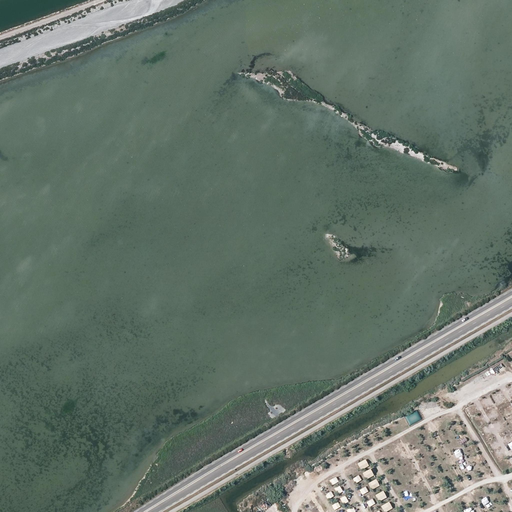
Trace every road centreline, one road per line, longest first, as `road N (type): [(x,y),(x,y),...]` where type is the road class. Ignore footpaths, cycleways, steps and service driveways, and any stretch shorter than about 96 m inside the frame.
road 1 (primary): [(511,292),(137,511)]
road 2 (primary): [(152,511),(511,304)]
